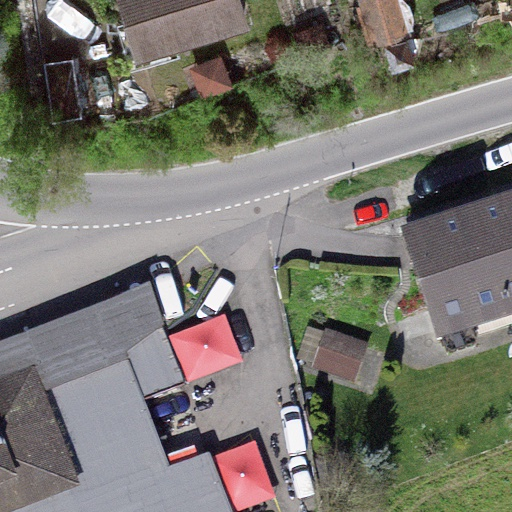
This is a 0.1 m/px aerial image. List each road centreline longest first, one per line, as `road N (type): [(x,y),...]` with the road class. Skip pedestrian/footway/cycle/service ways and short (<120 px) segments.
road 1 (primary): [(511,99),(161,200)]
road 2 (primary): [(161,200),(130,229),(0,274)]
road 3 (primary): [(161,200),(0,186)]
